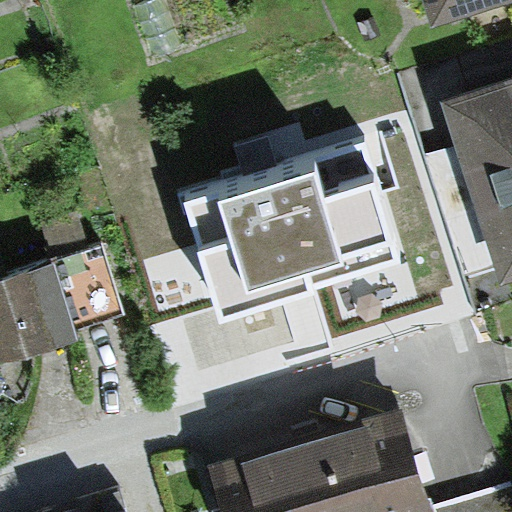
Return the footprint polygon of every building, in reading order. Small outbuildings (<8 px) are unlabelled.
[(418,0),(427,25),(500,0),(418,0)] [(511,72),(440,95),(498,274),(511,269),(511,72)] [(6,250),(0,251),(0,343),(69,321),(48,258),(12,269),(6,250)] [(97,324),(127,319),(118,256),(88,260),(97,324)] [(398,406),(217,458),(232,511),(392,511),(426,502),(398,406)] [(511,511),(511,491),(510,484),(434,507),(435,511),(511,511)]
